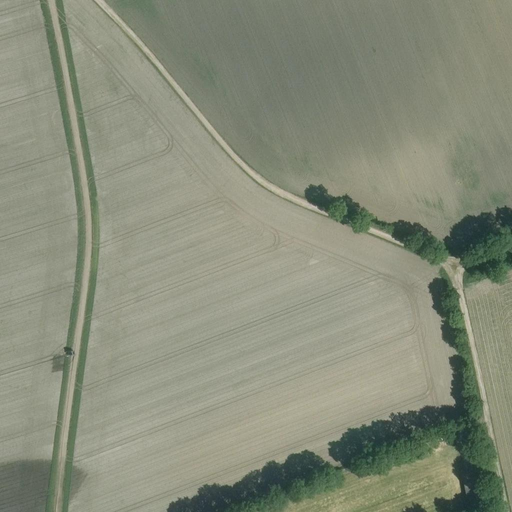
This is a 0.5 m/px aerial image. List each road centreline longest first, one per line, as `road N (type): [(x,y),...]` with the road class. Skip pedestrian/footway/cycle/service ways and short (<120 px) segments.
road 1 (track): [(56,511),(88,225),(51,0)]
road 2 (track): [(100,0),(261,181),(453,262)]
road 3 (track): [(453,262),(509,511)]
